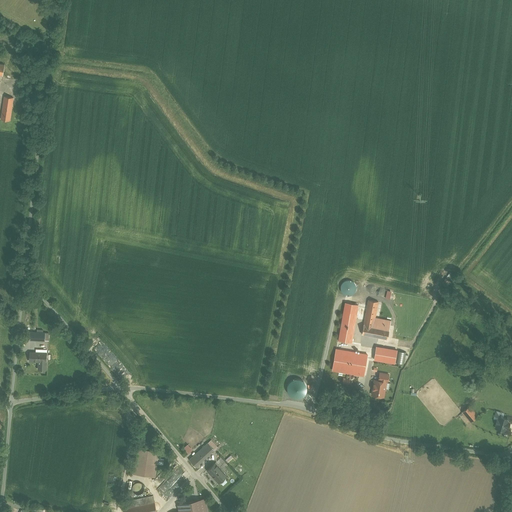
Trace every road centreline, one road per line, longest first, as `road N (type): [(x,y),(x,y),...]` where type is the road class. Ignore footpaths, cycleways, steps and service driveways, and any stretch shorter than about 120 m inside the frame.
road 1 (unclassified): [(122,387),(311,408),(363,433),(509,455)]
road 2 (unclassified): [(53,0),(24,278)]
road 3 (unclassified): [(231,511),(122,387)]
road 4 (unclassified): [(24,278),(122,387)]
road 5 (unclassified): [(24,278),(10,402)]
